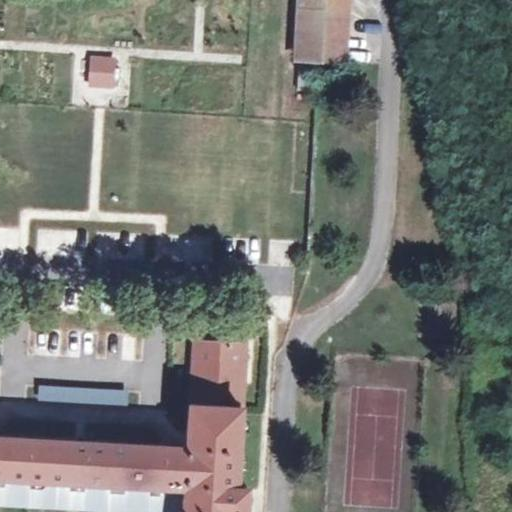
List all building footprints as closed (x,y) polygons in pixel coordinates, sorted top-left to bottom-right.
[(302,0),(296,92),(320,93),(321,63),(346,64),(349,0),(302,0)] [(89,53),(86,82),(113,84),(114,57),(89,53)] [(0,479),(187,491),(186,511),(246,511),(248,491),(237,490),(246,349),(196,346),(189,452),(0,440),(0,479)] [(37,360),(35,396),(131,402),(133,365),(37,360)] [(74,408),(73,424),(99,426),(100,410),(74,408)] [(0,479),(0,503),(133,511),(186,511),(187,491),(0,479)]
